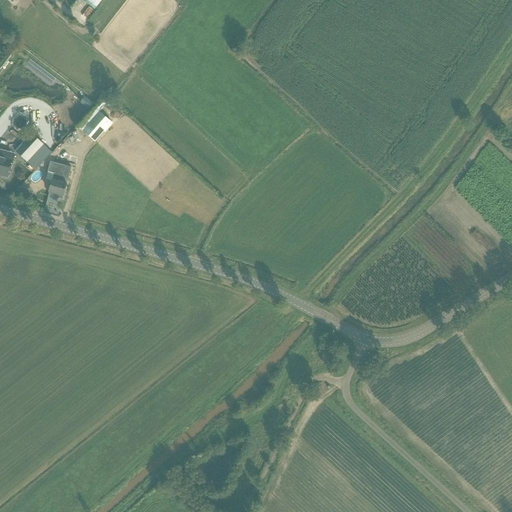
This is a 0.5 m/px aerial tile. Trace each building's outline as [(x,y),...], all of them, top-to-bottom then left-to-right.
[(88,12),(94,17),(99,10),(94,6),(88,12)] [(85,97),(81,103),(88,108),(93,103),(85,97)] [(105,132),(113,123),(99,111),(82,131),(95,142),(104,132),(105,132)] [(27,162),(34,154),(43,145),(31,134),(15,151),(27,162)] [(0,154),(0,174),(7,177),(13,158),(0,154)] [(71,167),(51,162),(48,171),(54,173),(49,191),(48,194),(57,196),(58,194),(63,195),(68,177),(71,167)]
